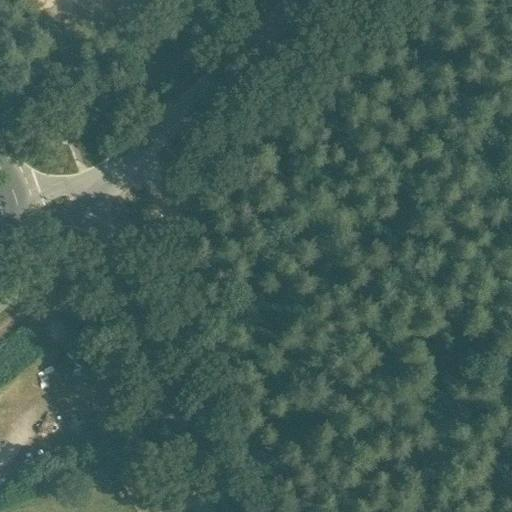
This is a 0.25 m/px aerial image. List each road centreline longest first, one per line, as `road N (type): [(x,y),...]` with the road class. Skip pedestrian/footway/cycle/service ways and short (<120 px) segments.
road 1 (unclassified): [(95,203),(206,511)]
road 2 (unclassified): [(95,203),(296,0)]
